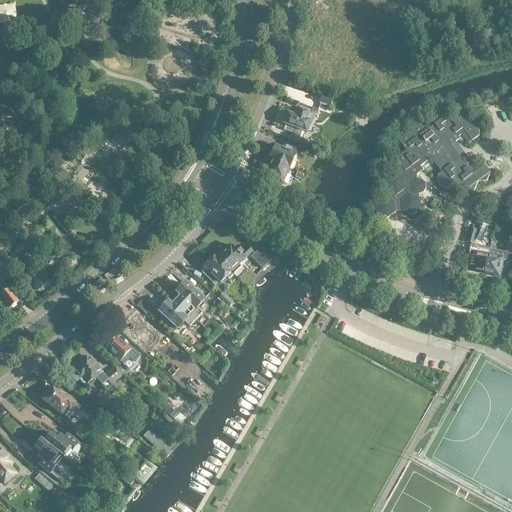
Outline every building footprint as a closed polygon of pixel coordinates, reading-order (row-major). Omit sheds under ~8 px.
[(333,98),(322,95),(319,105),(330,108),(333,98)] [(390,200),(387,219),(433,224),(446,191),(455,179),(446,172),(451,166),(462,157),(487,145),(491,159),(506,155),(508,165),(511,164),(511,103),(511,104),(495,106),(477,110),(461,117),(461,123),(447,130),(444,127),(425,143),(417,152),(406,167),(397,183),(390,200)] [(314,116),(298,110),(296,109),(292,117),(287,115),(287,117),(285,116),(282,122),(284,123),(284,124),(286,125),(284,131),(291,134),(293,128),(305,133),(306,131),(308,131),(314,116)] [(187,136),(184,141),(189,145),(192,140),(187,136)] [(299,140),(290,136),(288,140),(297,144),(299,140)] [(269,161),(271,161),(289,169),(289,170),(297,150),(284,144),(282,150),(275,147),(269,161)] [(289,169),(271,161),(265,175),(275,180),(274,182),(281,186),(289,169)] [(472,230),(471,230),(467,243),(473,245),(477,232),(477,231),(478,227),(473,225),(472,230)] [(230,247),(217,259),(233,276),(242,267),(240,265),(253,252),(248,247),(242,253),(237,248),(234,251),(230,247)] [(250,258),(262,270),(272,260),(260,249),(250,258)] [(488,257),(485,275),(499,278),(503,260),(505,260),(506,259),(507,258),(507,254),(489,250),(488,257)] [(470,272),(485,275),(488,257),(474,254),(470,272)] [(205,266),(204,268),(200,272),(208,279),(214,286),(218,282),(222,286),(233,276),(217,259),(215,257),(210,261),(209,260),(204,265),(205,266)] [(3,275),(0,277),(0,279),(6,287),(10,283),(3,275)] [(178,296),(173,300),(203,328),(203,327),(196,321),(202,314),(196,309),(203,301),(196,295),(198,293),(199,293),(192,287),(190,289),(185,285),(176,294),(178,296)] [(8,290),(0,296),(0,297),(9,309),(18,302),(8,290)] [(233,304),(222,294),(217,300),(228,310),(228,309),(233,304)] [(168,304),(159,314),(164,318),(162,320),(168,326),(169,326),(168,326),(170,324),(177,330),(184,322),(190,328),(196,321),(203,328),(173,300),(169,305),(168,304)] [(170,346),(174,341),(151,320),(148,323),(134,311),(132,314),(134,316),(132,318),(130,316),(128,318),(146,336),(140,342),(154,355),(166,342),(170,346)] [(125,348),(116,339),(106,349),(130,372),(137,365),(135,364),(140,358),(128,346),(125,348)] [(74,368),(75,369),(73,371),(75,373),(71,377),(76,383),(80,381),(85,387),(96,379),(101,386),(107,382),(110,385),(123,376),(114,368),(103,377),(99,372),(103,369),(92,355),(91,355),(91,356),(88,358),(87,356),(76,364),(77,365),(74,368)] [(64,418),(70,411),(75,415),(80,409),(52,388),(47,395),(44,394),(40,399),(43,401),(42,402),(64,418)] [(84,396),(93,406),(99,399),(90,390),(84,396)] [(99,412),(88,404),(83,411),(93,418),(99,412)] [(150,429),(144,435),(167,457),(173,451),(150,429)] [(43,443),(43,444),(62,458),(66,461),(78,445),(66,436),(63,440),(58,436),(54,442),(48,437),(43,443)] [(62,458),(43,444),(43,443),(39,440),(33,448),(39,453),(36,458),(41,461),(37,465),(49,474),(62,458)] [(0,480),(3,485),(15,475),(9,468),(10,467),(9,466),(11,465),(0,449),(0,480)] [(112,467),(107,463),(102,469),(108,473),(112,467)] [(76,511),(80,508),(56,488),(51,494),(72,511),(76,511)]
